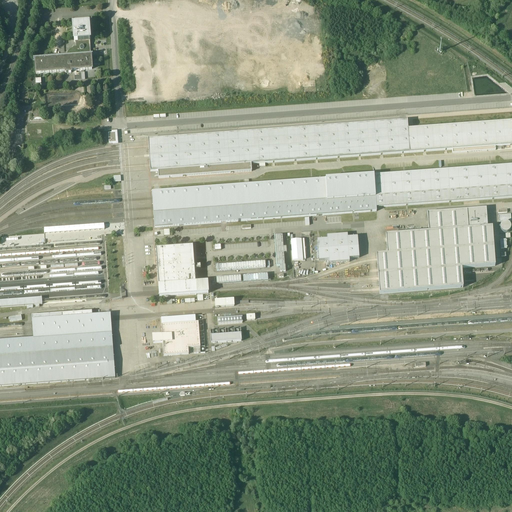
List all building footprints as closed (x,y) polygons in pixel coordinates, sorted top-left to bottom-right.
[(89,25),(73,26),(73,34),(74,42),(75,42),(89,41),(90,41),(89,25)] [(89,41),(75,42),(76,47),(73,48),(73,49),(70,50),(68,52),(67,55),(66,58),(90,56),(90,50),(91,50),(91,47),(90,47),(89,41)] [(66,58),(46,59),(46,58),(43,58),(43,59),(33,60),(33,61),(35,60),(36,74),(66,72),(66,74),(71,73),(71,72),(92,70),(91,64),(93,64),(93,61),(91,62),(91,56),(93,56),(90,56),(66,58)] [(15,116),(23,116),(23,107),(15,107),(15,116)] [(23,116),(15,116),(15,146),(23,146),(23,116)] [(511,120),(408,127),(408,137),(409,147),(410,154),(451,150),(451,154),(495,150),(495,146),(511,144),(511,120)] [(150,166),(150,172),(158,172),(251,165),(410,154),(409,147),(408,137),(408,127),(407,122),(148,140),(149,148),(149,157),(150,166)] [(511,165),(153,194),(154,200),(154,209),(155,219),(156,229),(376,212),(376,208),(511,197),(511,165)] [(252,172),(251,165),(158,172),(159,179),(252,172)] [(487,228),(486,209),(427,214),(430,233),(487,228)] [(105,224),(44,228),(44,233),(105,230),(105,224)] [(379,289),(380,295),(463,288),(463,284),(462,279),(462,274),(461,269),(495,267),(494,259),(494,251),(493,241),(492,233),(492,228),(487,228),(430,233),(386,236),(386,241),(387,249),(387,255),(377,256),(377,260),(378,268),(379,279),(379,284),(379,289)] [(347,235),(327,237),(327,240),(317,241),(319,261),(329,261),(329,264),(349,262),(349,259),(359,258),(357,238),(348,238),(347,235)] [(285,236),(277,236),(279,268),(287,267),(285,236)] [(301,240),(291,241),(292,261),(303,260),(301,240)] [(193,247),(156,249),(159,293),(159,297),(208,294),(208,290),(207,282),(195,283),(193,247)] [(265,262),(216,266),(217,272),(265,268),(265,262)] [(0,308),(42,305),(42,302),(42,298),(0,301),(0,308)] [(234,300),(215,301),(215,308),(234,307),(234,303),(234,300)] [(92,312),(62,314),(62,318),(32,320),(32,324),(33,330),(33,336),(33,339),(32,339),(0,341),(0,356),(113,348),(113,344),(112,337),(112,331),(111,325),(111,319),(110,315),(92,316),(92,312)] [(198,323),(161,325),(162,336),(153,336),(153,344),(163,343),(163,350),(188,348),(188,349),(200,348),(198,323)] [(210,336),(211,344),(241,341),(241,334),(210,336)] [(113,348),(0,356),(0,386),(115,378),(114,373),(114,366),(113,359),(113,353),(113,348)] [(188,348),(163,350),(164,356),(189,355),(188,349),(188,348)]
